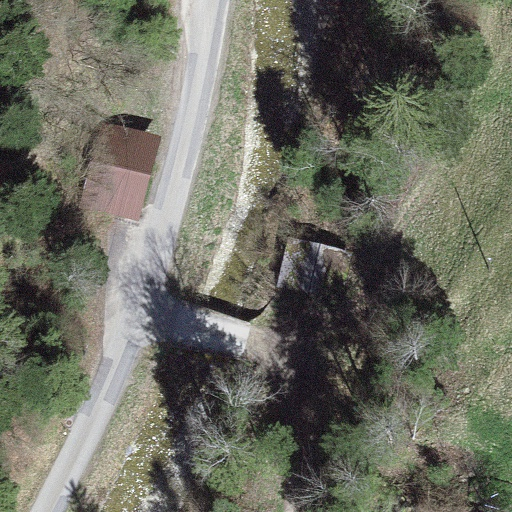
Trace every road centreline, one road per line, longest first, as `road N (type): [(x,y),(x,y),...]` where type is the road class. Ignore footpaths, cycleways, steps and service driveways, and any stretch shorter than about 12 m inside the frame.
road 1 (unclassified): [(51,511),(140,309),(180,173),(206,38)]
road 2 (track): [(296,511),(295,430),(280,364),(264,345),(140,309)]
